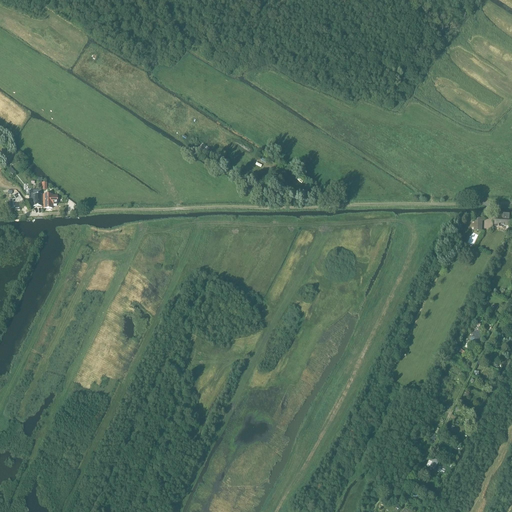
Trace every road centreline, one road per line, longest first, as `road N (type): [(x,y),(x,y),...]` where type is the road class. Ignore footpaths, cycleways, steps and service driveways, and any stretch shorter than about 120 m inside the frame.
road 1 (track): [(132,255),(141,233),(207,222),(410,224),(415,236),(407,258),(338,406),(276,511)]
road 2 (unclassified): [(0,216),(511,202)]
road 3 (track): [(511,294),(401,511)]
